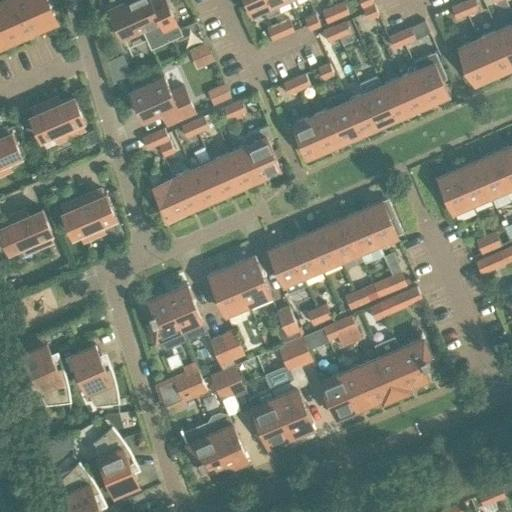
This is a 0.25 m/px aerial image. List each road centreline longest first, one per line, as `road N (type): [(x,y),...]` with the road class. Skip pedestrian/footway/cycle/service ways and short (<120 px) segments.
road 1 (residential): [(225,511),(511,389)]
road 2 (residential): [(176,511),(111,274),(144,256)]
road 3 (residential): [(144,256),(87,58)]
road 4 (residential): [(144,256),(262,209)]
